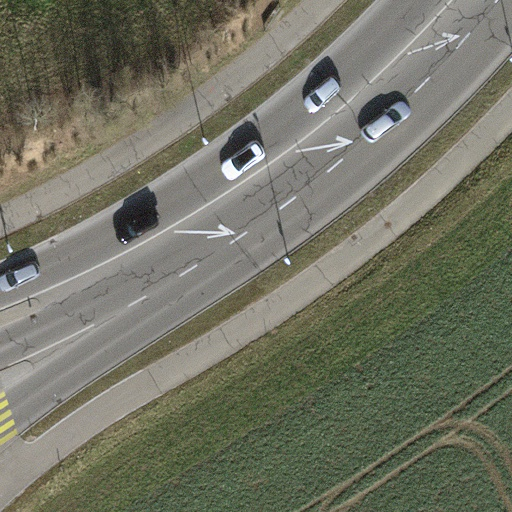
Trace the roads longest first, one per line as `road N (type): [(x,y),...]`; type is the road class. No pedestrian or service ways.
road 1 (secondary): [(233,222),(286,189),(365,119),(475,0)]
road 2 (secondary): [(0,419),(233,222)]
road 3 (secondary): [(233,222),(0,320)]
